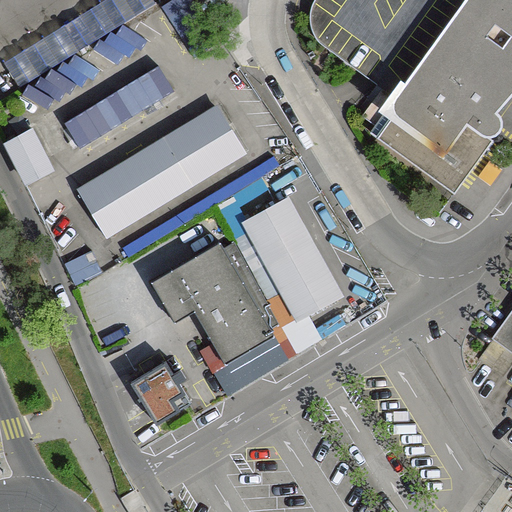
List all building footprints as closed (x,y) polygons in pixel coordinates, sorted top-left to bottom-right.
[(156,0),(110,0),(9,64),(25,89),(160,5),(156,0)] [(197,0),(178,0),(167,7),(198,57),(223,41),(197,0)] [(511,0),(311,0),(309,5),(307,13),(309,27),(314,39),(382,89),(360,115),(372,123),(366,131),(454,192),(493,141),(485,134),(492,132),(496,128),(498,124),(499,116),(494,108),(511,87),(511,0)] [(160,62),(65,118),(81,146),(176,90),(160,62)] [(223,106),(83,191),(112,239),(252,154),(223,106)] [(62,172),(39,129),(7,145),(29,189),(62,172)] [(344,295),(288,194),(240,220),(297,322),(344,295)] [(274,333),(219,240),(150,280),(174,321),(193,310),(223,362),(274,333)] [(96,251),(70,265),(81,287),(108,274),(96,251)] [(511,319),(500,337),(511,345),(511,319)] [(155,424),(190,404),(165,361),(130,381),(155,424)]
